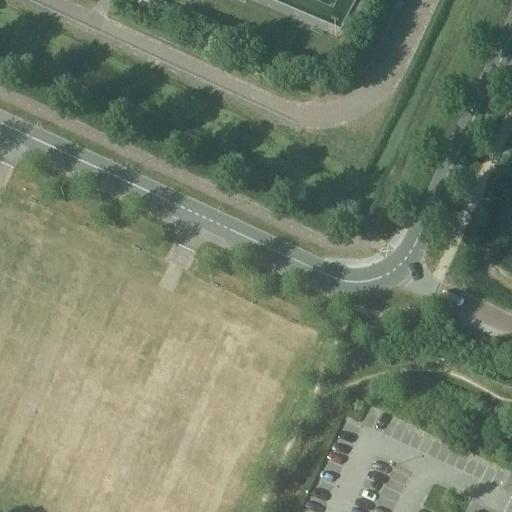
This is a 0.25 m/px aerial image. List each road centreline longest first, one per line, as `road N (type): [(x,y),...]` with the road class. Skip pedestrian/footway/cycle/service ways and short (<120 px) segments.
road 1 (tertiary): [(400,264),(377,279),(339,280),(0,123)]
road 2 (tertiary): [(511,35),(400,264)]
road 3 (residential): [(400,264),(430,289),(511,326)]
